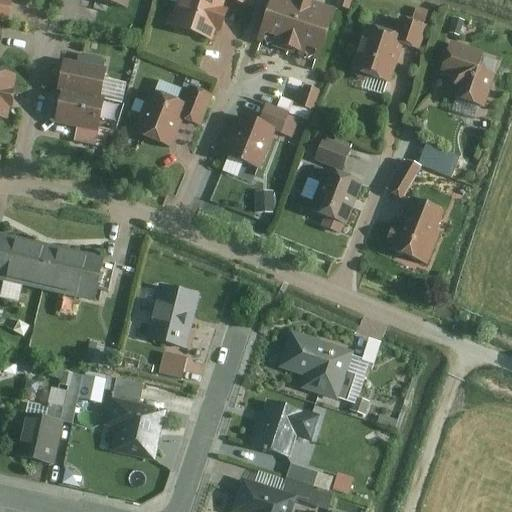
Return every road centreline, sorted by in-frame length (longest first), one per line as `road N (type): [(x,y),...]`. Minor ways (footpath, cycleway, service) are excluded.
road 1 (residential): [(0,178),(180,228),(469,343)]
road 2 (residential): [(178,511),(239,329)]
